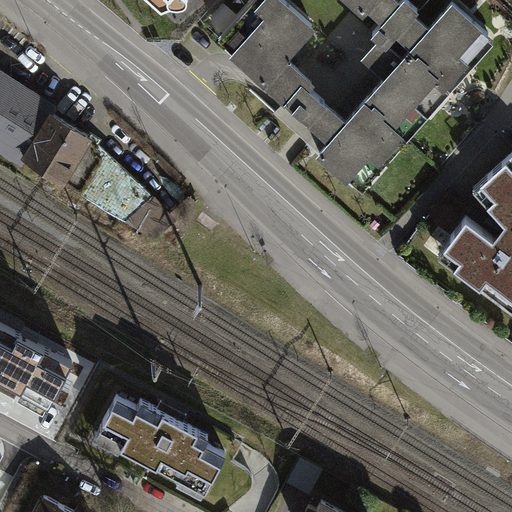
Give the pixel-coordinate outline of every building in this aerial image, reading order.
[(434,100),(393,64),(346,117),(279,58),(302,31),(267,0),(226,47),(329,138),(315,154),(355,189),(434,100)] [(393,64),(434,100),(489,37),(449,1),(429,24),(400,0),(366,0),(385,16),(365,39),(393,64)] [(91,136),(0,79),(0,140),(128,219),(152,195),(91,136)] [(511,149),(471,184),(504,220),(493,235),(463,213),(435,253),(511,308),(511,149)] [(71,361),(0,323),(0,377),(48,403),(71,361)] [(135,403),(116,393),(96,432),(205,490),(226,450),(205,439),(209,433),(139,396),(135,403)] [(323,465),(301,454),(290,477),(311,488),(323,465)] [(84,511),(43,488),(29,511),(84,511)] [(356,511),(320,491),(308,511),(356,511)]
